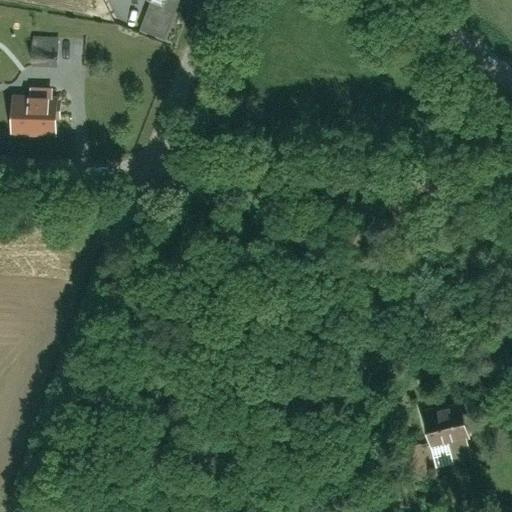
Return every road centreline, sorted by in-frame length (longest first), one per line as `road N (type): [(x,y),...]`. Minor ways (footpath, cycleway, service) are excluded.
road 1 (track): [(16,511),(151,176)]
road 2 (residential): [(151,176),(511,176)]
road 3 (residential): [(219,0),(151,176)]
road 4 (residential): [(0,168),(151,176)]
road 5 (residential): [(415,0),(511,78)]
